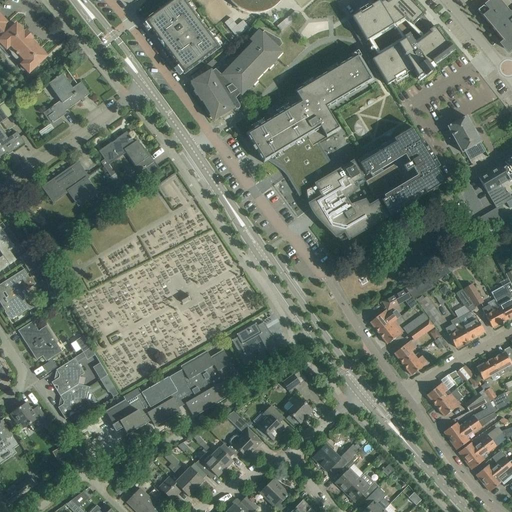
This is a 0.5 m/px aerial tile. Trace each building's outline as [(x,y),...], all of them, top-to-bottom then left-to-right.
[(183,0),(172,0),(144,21),(183,74),(185,73),(188,76),(197,70),(194,66),(219,48),(183,0)] [(228,0),(229,0),(230,3),(234,6),(238,9),(243,12),(248,13),(253,14),(258,14),(263,13),(268,11),(272,8),(276,5),(280,1),(280,0),(228,0)] [(374,4),(347,21),(362,47),(364,46),(368,43),(367,41),(405,18),(412,25),(418,19),(421,22),(425,19),(422,15),(423,13),(409,0),(384,0),(385,1),(380,4),(379,1),(378,2),(374,4)] [(498,0),(489,0),(485,4),(477,10),(503,42),(501,44),(508,51),(510,49),(511,50),(511,51),(511,50),(511,9),(509,12),(498,0)] [(277,26),(281,31),(299,15),(295,10),(277,26)] [(29,73),(46,56),(31,41),(33,39),(26,31),(24,33),(16,24),(10,30),(5,24),(7,22),(0,14),(0,42),(6,49),(13,42),(28,58),(21,65),(29,73)] [(230,17),(224,22),(237,37),(249,27),(243,20),(237,25),(230,17)] [(372,60),(371,60),(387,85),(394,81),(395,81),(393,78),(404,72),(405,74),(412,70),(414,73),(417,78),(422,75),(424,78),(432,72),(431,71),(429,68),(427,66),(432,62),(434,65),(441,59),(438,55),(442,51),(446,56),(453,50),(435,27),(433,28),(429,32),(430,33),(430,34),(412,47),(415,52),(413,54),(410,49),(408,46),(404,40),(372,60)] [(212,121),(216,119),(234,109),(235,109),(235,110),(236,110),(237,110),(238,110),(238,109),(239,109),(239,108),(239,107),(239,106),(237,102),(235,99),(239,94),(241,96),(242,94),(247,90),(248,90),(256,81),(257,81),(256,80),(257,79),(267,69),(268,69),(276,60),(277,60),(276,59),(277,58),(282,53),(278,50),(278,49),(282,44),(281,44),(279,40),(280,40),(279,39),(264,31),(261,34),(258,31),(249,40),(252,43),(225,72),(221,76),(217,72),(221,68),(213,60),(197,73),(191,77),(193,81),(190,83),(195,90),(194,91),(201,102),(202,101),(210,115),(209,116),(212,121)] [(252,130),(245,134),(247,137),(253,146),(252,147),(255,152),(256,151),(259,156),(259,157),(262,162),(263,163),(267,161),(272,158),(275,160),(279,162),(282,165),(284,168),(288,175),(300,196),(306,196),(306,197),(307,198),(307,199),(307,201),(308,202),(308,203),(308,205),(309,206),(310,207),(310,208),(311,210),(314,215),(317,219),(337,239),(337,238),(335,236),(343,231),(347,239),(348,240),(386,217),(377,202),(368,207),(365,202),(364,201),(350,206),(345,199),(357,189),(356,187),(354,183),(362,177),(355,166),(353,162),(345,166),(342,168),(340,169),(338,165),(332,169),(317,145),(317,144),(318,143),(336,133),(339,131),(337,127),(326,108),(317,114),(315,110),(332,100),(361,83),(363,86),(360,88),(360,89),(369,84),(373,81),(359,58),(361,57),(357,51),(355,52),(355,53),(357,52),(358,54),(360,56),(353,60),(352,58),(351,58),(339,66),(338,66),(337,66),(339,69),(328,75),(327,72),(327,73),(326,73),(324,74),(313,81),(314,83),(304,90),(302,87),(301,88),(295,92),(295,93),(291,95),(290,94),(283,99),(284,101),(274,108),(272,105),(264,110),(270,119),(269,120),(264,123),(252,130)] [(53,113),(48,116),(52,123),(66,114),(65,111),(89,94),(81,82),(72,88),(62,74),(57,78),(57,77),(54,79),(48,83),(60,101),(50,109),(53,113)] [(0,156),(6,152),(8,154),(9,154),(7,151),(12,148),(14,150),(24,143),(17,132),(7,139),(0,128),(0,122),(7,118),(0,108),(0,156)] [(466,117),(447,127),(448,128),(452,137),(449,139),(453,145),(456,144),(461,153),(464,152),(472,166),(472,165),(470,161),(485,152),(487,157),(488,157),(471,126),(466,117)] [(412,128),(357,161),(365,176),(409,150),(424,175),(380,201),(389,216),(444,183),(436,169),(439,167),(423,140),(420,142),(412,128)] [(100,163),(106,171),(110,177),(114,174),(108,165),(128,151),(146,176),(158,168),(145,149),(143,150),(137,141),(134,143),(127,132),(99,152),(104,160),(100,163)] [(484,174),(478,178),(487,193),(495,208),(506,203),(507,202),(510,201),(511,199),(511,198),(508,193),(506,194),(505,195),(499,198),(498,194),(494,189),(495,188),(500,185),(507,181),(508,180),(509,181),(509,182),(511,180),(511,156),(503,163),(504,164),(501,167),(501,166),(500,165),(484,174)] [(88,178),(83,171),(78,163),(67,170),(67,171),(44,187),(43,187),(53,202),(73,188),(83,202),(96,193),(86,179),(88,178)] [(391,166),(365,182),(375,198),(401,183),(391,166)] [(495,208),(490,211),(496,222),(501,218),(495,208)] [(490,211),(485,215),(491,225),(496,222),(490,211)] [(485,215),(479,218),(485,228),(491,225),(485,215)] [(479,218),(474,221),(480,231),(485,228),(479,218)] [(434,229),(440,240),(447,235),(449,231),(446,226),(441,225),(434,229)] [(0,251),(3,255),(0,257),(0,271),(16,260),(10,251),(15,247),(0,226),(0,251)] [(19,257),(23,262),(33,256),(29,251),(19,257)] [(34,255),(33,256),(23,262),(29,272),(33,268),(37,273),(43,269),(34,255)] [(455,260),(452,262),(457,269),(458,268),(459,269),(470,261),(466,255),(455,261),(455,260)] [(445,265),(435,271),(439,279),(450,273),(445,265)] [(0,303),(10,320),(19,314),(35,304),(25,289),(33,284),(24,269),(0,284),(0,294),(6,290),(10,296),(0,302),(0,303)] [(498,306),(506,320),(511,316),(511,287),(511,286),(509,282),(501,287),(503,289),(492,296),(494,300),(498,306)] [(82,283),(74,287),(77,293),(84,289),(82,283)] [(472,284),(464,289),(474,307),(483,302),(472,284)] [(397,293),(389,298),(394,307),(405,301),(411,309),(417,305),(410,296),(405,289),(398,293),(397,293)] [(435,289),(431,292),(440,306),(445,303),(435,289)] [(455,294),(463,305),(470,301),(462,289),(455,294)] [(186,294),(180,298),(183,304),(190,300),(186,294)] [(422,296),(416,300),(432,324),(441,318),(426,297),(424,298),(422,296)] [(485,316),(487,319),(492,328),(506,320),(498,306),(494,300),(487,303),(488,305),(481,309),(485,316)] [(385,310),(370,323),(378,334),(394,321),(394,322),(395,321),(396,320),(395,317),(395,318),(392,314),(392,313),(390,312),(388,314),(388,313),(385,310)] [(457,319),(469,340),(484,332),(476,318),(470,312),(457,319)] [(407,336),(409,334),(429,320),(423,313),(402,328),(407,336)] [(445,329),(455,348),(469,340),(457,319),(457,318),(450,322),(452,325),(445,329)] [(409,334),(415,342),(434,328),(429,320),(409,334)] [(394,321),(378,334),(387,345),(403,332),(394,321)] [(26,326),(18,331),(27,345),(29,343),(30,344),(32,345),(34,347),(33,350),(34,351),(32,353),(36,360),(42,356),(46,362),(47,361),(48,362),(53,370),(57,367),(51,358),(62,352),(45,326),(38,331),(32,322),(26,326)] [(231,341),(243,360),(248,369),(257,363),(245,343),(258,335),(270,356),(279,351),(263,322),(257,326),(255,323),(236,335),(237,337),(231,341)] [(80,338),(75,341),(83,353),(88,349),(91,348),(83,336),(80,338)] [(439,337),(434,341),(440,349),(445,345),(439,337)] [(394,354),(402,365),(414,356),(411,352),(415,349),(409,341),(394,354)] [(239,379),(234,370),(223,350),(210,357),(207,351),(181,366),(187,377),(184,379),(180,371),(169,377),(141,393),(139,388),(123,397),(125,400),(106,411),(113,424),(112,425),(116,431),(123,427),(127,435),(146,424),(145,423),(151,420),(155,427),(167,420),(181,412),(177,406),(184,402),(193,417),(232,395),(227,386),(239,379)] [(511,358),(509,360),(505,352),(490,360),(497,372),(506,367),(509,371),(511,369),(511,358)] [(417,360),(414,356),(402,365),(411,376),(427,364),(421,356),(417,360)] [(57,391),(60,397),(79,385),(80,376),(84,374),(74,358),(56,370),(59,375),(58,378),(51,383),(53,385),(57,386),(58,387),(57,391)] [(476,368),(481,377),(482,380),(490,376),(492,381),(495,381),(496,380),(498,379),(499,377),(497,372),(490,360),(476,368)] [(455,371),(448,375),(454,385),(457,389),(468,380),(472,376),(471,374),(464,366),(456,373),(455,371)] [(104,371),(97,375),(100,380),(107,376),(107,375),(104,371)] [(293,375),(282,383),(288,392),(300,384),(293,375)] [(444,393),(448,390),(442,383),(426,395),(435,406),(447,397),(444,393)] [(88,387),(79,385),(60,397),(63,402),(63,405),(58,408),(65,420),(69,417),(70,413),(71,412),(75,413),(89,404),(86,399),(88,387)] [(109,391),(113,397),(118,394),(114,387),(109,391)] [(489,388),(484,392),(490,401),(491,400),(496,397),(490,388),(489,388)] [(447,397),(435,406),(444,417),(452,411),(460,405),(457,402),(462,398),(456,390),(451,394),(447,397)] [(290,414),(286,418),(295,427),(298,423),(300,424),(307,417),(305,415),(310,410),(312,412),(312,411),(295,394),(288,401),(284,406),(284,408),(287,411),(287,412),(290,414)] [(486,403),(478,394),(464,405),(469,411),(486,403)] [(494,408),(495,411),(509,403),(504,394),(491,400),(495,408),(494,408)] [(33,431),(39,427),(47,421),(38,407),(32,411),(26,403),(10,414),(16,422),(21,430),(29,425),(33,431)] [(284,419),(276,412),(271,406),(263,414),(265,416),(256,425),(272,441),(284,429),(279,424),(284,419)] [(235,413),(227,417),(232,422),(238,416),(235,413)] [(477,422),(450,441),(456,450),(468,441),(465,437),(473,431),(474,433),(481,428),(481,427),(496,416),(493,413),(477,422)] [(459,429),(456,423),(443,432),(450,441),(477,422),(473,416),(466,421),(467,423),(459,429)] [(0,451),(3,449),(10,444),(7,439),(13,436),(8,428),(2,420),(0,421),(0,451)] [(231,445),(228,448),(235,455),(239,452),(244,456),(255,445),(256,447),(261,442),(247,428),(238,437),(236,436),(234,437),(231,439),(230,442),(231,445)] [(465,461),(471,470),(483,461),(480,456),(488,450),(489,452),(506,439),(502,433),(491,441),(465,461)] [(192,437),(203,448),(207,452),(225,469),(233,461),(219,448),(214,453),(196,435),(192,437)] [(466,446),(458,453),(465,461),(491,441),(488,436),(487,436),(481,441),(482,442),(474,448),(470,443),(466,446)] [(334,475),(339,470),(353,456),(359,450),(353,445),(340,459),(332,451),(333,449),(327,442),(312,458),(327,473),(329,471),(334,475)] [(487,466),(476,475),(483,484),(509,462),(504,457),(505,457),(500,451),(491,458),(497,465),(491,470),(487,466)] [(207,452),(195,464),(199,468),(211,479),(215,475),(217,477),(225,469),(207,452)] [(164,457),(171,464),(196,489),(204,481),(195,473),(199,468),(195,464),(194,463),(185,472),(177,464),(179,462),(170,453),(169,453),(164,457)] [(341,476),(334,483),(344,493),(359,478),(358,478),(349,469),(353,465),(358,460),(353,456),(339,470),(343,474),(342,475),(341,476)] [(489,492),(501,482),(497,478),(505,472),(507,473),(511,468),(511,466),(509,462),(483,484),(489,492)] [(188,497),(196,489),(171,464),(168,467),(171,470),(171,471),(179,478),(174,483),(181,490),(188,497)] [(359,478),(344,493),(354,503),(362,495),(364,494),(368,498),(374,491),(378,487),(376,484),(364,473),(359,479),(359,478)] [(143,474),(137,480),(142,486),(148,480),(143,474)] [(9,504),(37,483),(31,476),(3,497),(9,504)] [(177,493),(181,490),(174,483),(168,477),(159,488),(172,500),(178,494),(177,493)] [(289,494),(273,479),(259,493),(275,509),(289,494)] [(115,491),(119,495),(123,491),(119,487),(115,491)] [(126,502),(134,510),(147,496),(140,489),(126,502)] [(381,511),(384,510),(377,504),(382,498),(374,491),(368,498),(366,499),(371,504),(362,511),(381,511)] [(83,492),(71,500),(79,508),(89,498),(83,492)] [(134,510),(136,511),(145,511),(154,503),(147,496),(134,510)] [(240,502),(246,508),(250,511),(253,511),(257,508),(246,497),(240,502)] [(313,511),(302,501),(290,511),(313,511)] [(160,511),(162,510),(154,503),(145,511),(160,511)]
